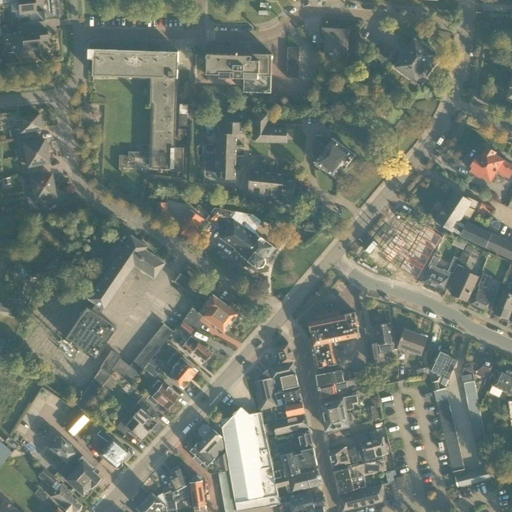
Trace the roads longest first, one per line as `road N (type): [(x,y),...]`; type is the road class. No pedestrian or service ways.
road 1 (residential): [(281,316),(163,233),(90,196),(77,176),(58,98)]
road 2 (residential): [(463,32),(320,11),(266,37),(201,36)]
road 3 (tertiary): [(98,511),(281,316)]
road 4 (residential): [(334,511),(299,341),(281,316)]
road 5 (tertiary): [(511,346),(331,258)]
road 6 (tertiary): [(331,258),(451,102)]
road 7 (residential): [(201,36),(77,35)]
